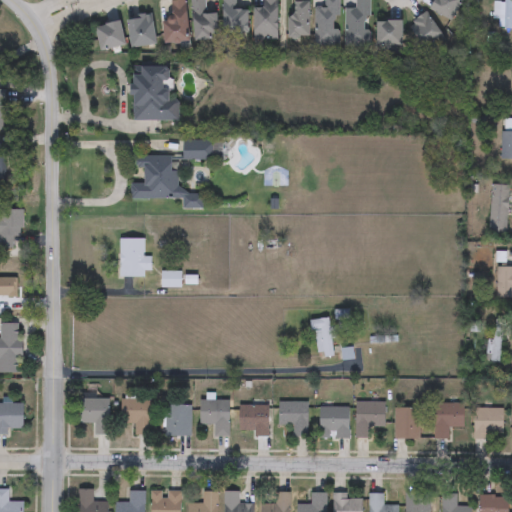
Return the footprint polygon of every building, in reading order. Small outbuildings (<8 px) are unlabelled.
[(163,19),(171,19),(170,0),(187,0),(189,42),(164,43),(163,19)] [(194,40),(191,0),(205,0),(206,13),(217,13),(219,38),(194,40)] [(223,0),(236,0),(236,8),(248,8),(249,33),(223,34),(223,0)] [(254,39),(254,8),(263,8),(263,0),(278,0),(278,39),(254,39)] [(315,46),(315,6),(325,6),(325,0),(339,0),(339,46),(315,46)] [(370,0),(370,46),(345,46),(345,8),(354,8),(354,0),(370,0)] [(431,8),(435,0),(462,0),(451,20),(431,8)] [(511,0),(511,28),(502,28),(502,0),(511,0)] [(309,1),(309,37),(291,37),(291,1),(309,1)] [(427,52),(408,24),(427,11),(446,40),(427,52)] [(151,15),(156,45),(131,49),(126,19),(151,15)] [(376,45),(376,20),(403,20),(403,45),(376,45)] [(99,51),(94,27),(120,22),(125,46),(99,51)] [(134,121),(134,63),(171,63),(171,101),(179,101),(179,121),(134,121)] [(511,159),(501,159),(501,119),(511,119),(511,159)] [(214,160),(184,160),(184,141),(214,141),(214,160)] [(173,156),(174,170),(179,170),(179,192),(203,192),(203,208),(183,208),(183,199),(131,199),(131,183),(146,183),(145,168),(137,168),(137,156),(173,156)] [(491,185),(509,186),(506,234),(488,233),(491,185)] [(0,248),(0,209),(24,210),(24,237),(13,237),(13,248),(0,248)] [(120,277),(120,238),(145,238),(145,256),(152,256),(152,270),(145,270),(145,277),(120,277)] [(511,267),(511,299),(496,299),(496,267),(511,267)] [(162,287),(162,271),(181,271),(181,287),(162,287)] [(0,277),(17,278),(16,296),(0,296),(0,277)] [(314,320),(332,319),(333,356),(316,357),(314,320)] [(491,361),(491,320),(501,320),(501,361),(491,361)] [(0,323),(21,323),(22,372),(0,372),(0,323)] [(109,398),(108,435),(94,434),(94,422),(80,422),(81,398),(109,398)] [(121,399),(149,399),(149,434),(133,434),(133,422),(121,422),(121,399)] [(214,424),(199,424),(199,401),(228,401),(228,436),(214,436),(214,424)] [(278,424),(278,401),(307,401),(307,436),(293,436),(293,424),(278,424)] [(355,437),(355,402),(384,402),(384,428),(374,428),(374,437),(355,437)] [(0,431),(0,403),(23,403),(23,431),(0,431)] [(464,403),(464,427),(448,427),(448,439),(434,439),(434,403),(464,403)] [(190,405),(190,436),(166,436),(166,405),(190,405)] [(239,405),(268,405),(268,436),(239,436),(239,405)] [(348,407),(348,436),(319,436),(319,407),(348,407)] [(418,439),(394,439),(394,408),(418,408),(418,439)] [(502,408),(502,435),(473,435),(473,408),(502,408)] [(0,511),(0,488),(8,488),(9,501),(22,501),(22,511),(0,511)] [(107,511),(78,511),(78,489),(92,489),(92,502),(107,502),(107,511)] [(114,511),(114,502),(127,502),(127,490),(144,490),(144,511),(114,511)] [(180,490),(180,511),(150,511),(150,490),(180,490)] [(201,503),(201,491),(216,491),(215,511),(187,511),(187,503),(201,503)] [(253,511),(223,511),(223,491),(238,491),(238,504),(253,504),(253,511)] [(289,511),(259,511),(259,504),(273,504),(273,492),(289,492),(289,511)] [(325,511),(297,511),(297,492),(325,492),(325,511)] [(347,492),(347,498),(361,498),(361,511),(331,511),(331,492),(347,492)] [(402,511),(402,492),(429,492),(429,511),(402,511)] [(397,511),(368,511),(368,493),(382,493),(382,505),(397,505),(397,511)] [(470,511),(440,511),(441,493),(455,493),(455,506),(470,506),(470,511)]
